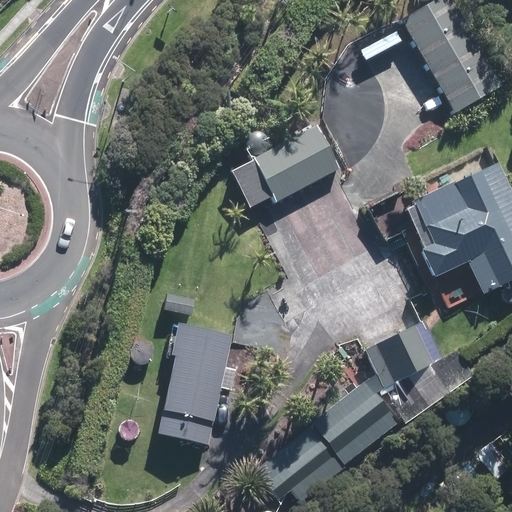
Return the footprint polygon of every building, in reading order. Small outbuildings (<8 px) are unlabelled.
[(447,0),(435,0),(396,22),(450,117),(498,90),(447,0)] [(313,128),(227,174),(247,210),(269,199),(272,205),(336,171),(313,128)] [(511,280),(511,201),(494,165),(450,186),(449,184),(408,204),(410,208),(403,212),(421,249),(416,251),(430,280),(464,264),(479,296),(511,280)] [(194,294),(163,289),(159,314),(190,319),(194,294)] [(284,319),(272,300),(248,290),(229,336),(269,353),(284,319)] [(205,447),(228,338),(174,326),(167,359),(170,359),(153,436),(205,447)] [(308,425),(251,473),(274,500),(287,490),(298,503),(399,422),(402,426),(471,376),(453,353),(440,359),(429,364),(412,328),(361,351),(372,375),(308,425)] [(507,467),(488,442),(437,471),(463,503),(507,467)]
